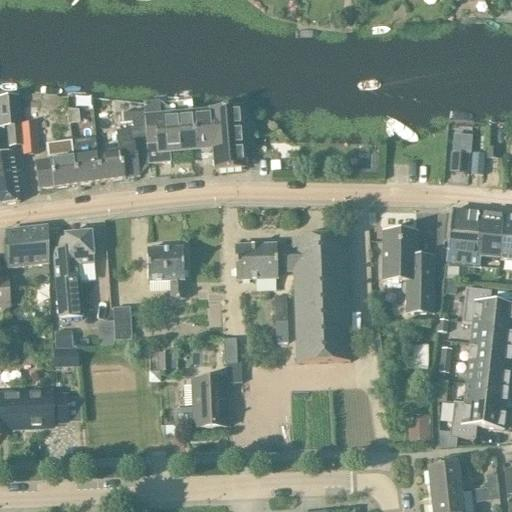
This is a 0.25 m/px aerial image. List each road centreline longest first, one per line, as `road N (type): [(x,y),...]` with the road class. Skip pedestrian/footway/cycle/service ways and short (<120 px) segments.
road 1 (tertiary): [(511,202),(215,194),(0,220)]
road 2 (residential): [(0,501),(245,490)]
road 3 (residential): [(245,490),(380,484)]
